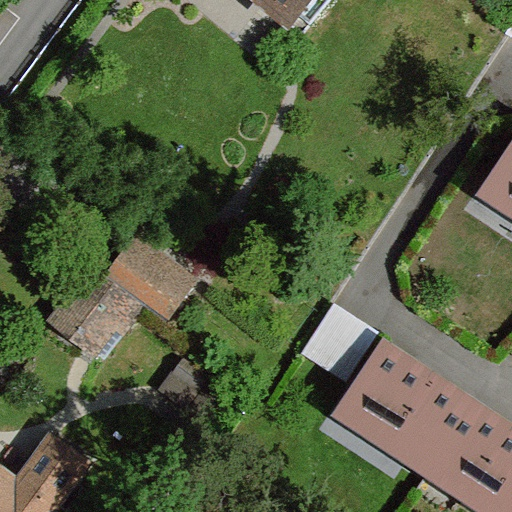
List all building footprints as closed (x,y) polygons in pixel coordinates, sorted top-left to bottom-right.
[(262,0),(293,25),(301,14),(315,24),(334,0),(262,0)] [(511,141),(474,198),(511,223),(511,141)] [(195,282),(139,241),(108,281),(146,308),(165,322),(195,282)] [(146,308),(108,281),(99,275),(64,322),(96,347),(114,322),(128,332),(146,308)] [(299,355),(351,390),(383,342),(332,307),(299,355)] [(511,511),(511,428),(383,342),(351,390),(330,420),(467,511),(511,511)] [(208,380),(186,363),(177,375),(200,390),(208,380)] [(232,405),(212,392),(189,423),(209,437),(232,405)] [(53,511),(83,472),(49,447),(19,488),(10,481),(3,489),(0,486),(0,511),(53,511)] [(237,511),(241,506),(198,479),(181,507),(189,511),(237,511)]
